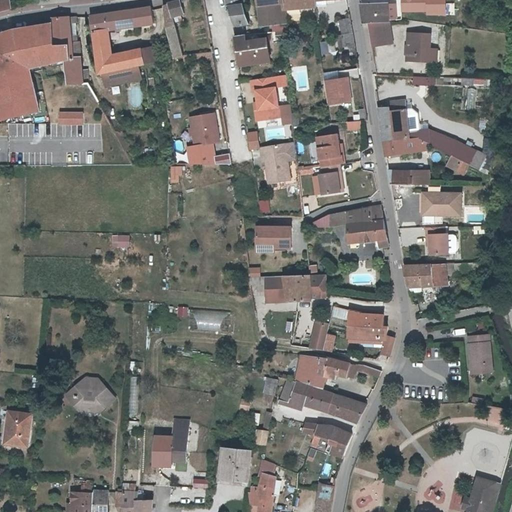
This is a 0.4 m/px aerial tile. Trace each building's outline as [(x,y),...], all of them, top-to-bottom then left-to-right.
[(4,0),(0,1),(0,11),(10,9),(8,0),(4,0)] [(228,0),(230,8),(230,9),(236,26),(251,24),(243,7),(246,7),(244,0),(228,0)] [(260,0),(264,26),(288,23),(286,9),(284,0),(260,0)] [(284,0),(286,9),(317,5),(316,0),(284,0)] [(363,13),(387,9),(388,9),(396,11),(393,0),(389,0),(386,1),(386,0),(381,0),(362,3),(363,13)] [(170,4),(173,18),(185,15),(181,2),(170,4)] [(178,36),(173,18),(170,4),(164,6),(173,59),(183,56),(178,36)] [(92,33),(107,31),(152,24),(151,7),(90,16),(92,33)] [(365,22),(369,21),(388,18),(387,11),(387,9),(363,13),(365,22)] [(388,9),(387,9),(387,11),(388,18),(389,18),(389,16),(396,14),(396,11),(388,9)] [(64,61),(65,84),(83,83),(88,83),(88,70),(82,70),(80,42),(77,42),(75,17),(51,18),(51,23),(52,29),(53,47),(66,46),(67,60),(64,61)] [(338,34),(353,32),(351,17),(336,19),(338,34)] [(370,30),(388,28),(388,18),(369,21),(370,30)] [(0,120),(39,111),(30,69),(64,61),(67,60),(66,46),(53,47),(52,29),(51,23),(36,26),(12,29),(0,32),(0,120)] [(390,42),(388,28),(370,30),(372,44),(390,42)] [(92,33),(94,59),(111,55),(107,31),(92,33)] [(353,32),(338,34),(340,49),(355,47),(353,32)] [(422,53),(438,56),(439,50),(432,49),(432,35),(410,34),(409,51),(422,53)] [(264,46),(261,41),(247,43),(246,36),(245,36),(236,37),(239,60),(239,61),(263,57),(265,52),(264,46)] [(268,40),(261,41),(264,46),(265,52),(263,57),(239,61),(240,67),(271,63),(268,40)] [(321,53),(328,52),(326,40),(319,41),(321,53)] [(94,59),(97,75),(102,74),(138,66),(143,65),(139,49),(111,55),(94,59)] [(422,53),(409,51),(408,61),(438,62),(438,56),(422,53)] [(138,66),(102,74),(107,88),(140,80),(138,66)] [(348,78),(356,75),(353,66),(345,69),(348,78)] [(485,84),(484,76),(459,78),(460,86),(485,84)] [(277,88),(288,87),(287,77),(275,78),(277,88)] [(431,85),(431,78),(415,77),(415,85),(425,86),(425,85),(431,85)] [(259,103),(261,121),(282,119),(281,108),(280,108),(277,88),(275,78),(252,81),(254,93),(257,92),(259,103)] [(466,107),(474,107),(475,88),(466,88),(466,107)] [(406,99),(389,100),(390,105),(395,140),(421,141),(429,144),(452,155),(468,163),(470,164),(474,154),(427,131),(410,130),(406,99)] [(390,105),(378,107),(386,156),(429,150),(429,144),(421,141),(395,140),(390,105)] [(364,109),(349,108),(349,117),(364,118),(364,109)] [(81,113),(60,113),(60,123),(82,123),(81,113)] [(214,114),(190,118),(195,146),(192,147),(194,156),(208,153),(207,145),(219,142),(214,114)] [(347,122),(348,130),(361,128),(360,121),(347,122)] [(129,151),(134,148),(122,127),(117,130),(129,151)] [(256,130),(245,132),(248,149),(259,147),(256,130)] [(341,155),(339,144),(337,135),(316,138),(321,168),(321,167),(340,165),(345,164),(343,155),(341,155)] [(294,144),(286,145),(288,160),(296,159),(294,144)] [(265,157),(267,170),(269,185),(291,181),(288,162),(288,160),(286,145),(261,149),(262,158),(265,157)] [(464,173),(468,163),(452,155),(447,165),(464,173)] [(315,164),(297,167),(298,175),(316,172),(315,164)] [(340,165),(321,167),(323,176),(320,176),(323,195),(344,192),(342,181),(339,181),(338,174),(341,173),(340,165)] [(170,166),(170,182),(181,182),(181,166),(170,166)] [(389,172),(391,185),(429,185),(430,185),(429,171),(389,172)] [(441,185),(430,185),(429,185),(429,193),(440,193),(441,185)] [(440,193),(429,193),(423,193),(423,214),(443,213),(461,213),(461,193),(440,193)] [(267,202),(258,203),(259,213),(268,212),(267,202)] [(381,205),(380,205),(346,211),(348,243),(376,240),(377,248),(387,246),(389,246),(381,205)] [(430,233),(430,243),(430,253),(448,253),(448,251),(448,234),(448,233),(445,232),(445,225),(434,225),(427,225),(427,233),(430,233)] [(275,249),(285,249),(291,249),(291,228),(257,227),(256,247),(275,248),(275,249)] [(128,247),(129,234),(111,234),(111,246),(128,247)] [(453,234),(448,234),(448,251),(454,251),(457,247),(457,238),(453,234)] [(481,262),(454,263),(454,264),(455,271),(481,270),(481,262)] [(454,264),(454,263),(445,263),(446,265),(404,266),(408,287),(409,287),(410,292),(412,293),(421,292),(423,290),(422,286),(423,286),(449,285),(447,274),(455,274),(455,271),(454,264)] [(247,278),(260,277),(259,266),(247,267),(247,278)] [(326,298),(326,276),(266,277),(266,302),(310,301),(310,298),(326,298)] [(176,316),(186,317),(188,307),(178,305),(176,316)] [(230,331),(230,311),(188,310),(188,330),(230,331)] [(361,314),(350,312),(349,338),(387,341),(386,345),(383,354),(387,355),(393,340),(389,338),(389,329),(383,328),(383,316),(361,316),(361,314)] [(321,322),(317,335),(326,338),(329,324),(321,322)] [(471,353),(473,353),(475,371),(493,370),(490,333),(469,335),(471,353)] [(326,338),(317,335),(314,348),(322,351),(326,338)] [(307,383),(314,357),(301,355),(296,380),(307,383)] [(314,357),(307,383),(322,388),(326,372),(346,378),(350,364),(326,359),(314,357)] [(358,365),(350,364),(346,378),(354,380),(358,365)] [(364,373),(377,377),(379,370),(366,366),(364,373)] [(263,394),(275,395),(276,378),(264,377),(263,394)] [(279,378),(274,404),(289,407),(295,382),(279,377),(279,378)] [(86,382),(70,397),(84,409),(79,416),(87,421),(96,411),(107,413),(119,403),(100,382),(86,382)] [(331,400),(333,394),(295,382),(289,407),(302,410),(304,404),(327,411),(331,400)] [(367,404),(333,394),(331,400),(327,411),(357,422),(367,404)] [(464,400),(451,401),(452,412),(465,412),(464,400)] [(6,426),(4,441),(25,443),(28,412),(6,410),(4,426),(6,426)] [(174,437),(189,438),(190,422),(175,421),(174,437)] [(317,426),(317,424),(305,423),(303,430),(314,434),(316,430),(317,426)] [(316,430),(314,434),(334,441),(331,452),(342,456),(352,434),(331,425),(317,424),(317,426),(316,430)] [(465,429),(463,439),(468,440),(471,426),(466,425),(465,429)] [(253,443),(266,445),(268,429),(255,428),(253,443)] [(188,455),(189,438),(174,437),(174,439),(157,438),(156,467),(174,468),(174,462),(174,454),(188,455)] [(468,440),(463,439),(457,462),(457,463),(488,470),(492,452),(467,446),(468,440)] [(227,461),(225,478),(249,480),(252,452),(225,450),(224,461),(227,461)] [(496,472),(502,473),(505,463),(507,455),(500,454),(496,472)] [(280,511),(281,511),(271,511),(275,477),(281,478),(283,465),(265,459),(264,465),(259,492),(252,492),(251,505),(261,506),(261,509),(261,511),(280,511)] [(491,511),(500,481),(477,475),(471,496),(475,497),(471,511),(491,511)] [(316,511),(330,511),(336,486),(323,483),(316,511)] [(93,490),(93,492),(94,503),(108,503),(108,490),(93,490)] [(122,511),(153,511),(154,500),(139,500),(138,491),(122,491),(123,506),(122,511)] [(94,503),(93,492),(70,493),(71,505),(70,509),(69,511),(108,511),(108,503),(94,503)] [(462,503),(469,505),(471,496),(465,494),(462,503)] [(471,496),(469,505),(467,511),(471,511),(475,497),(471,496)]
